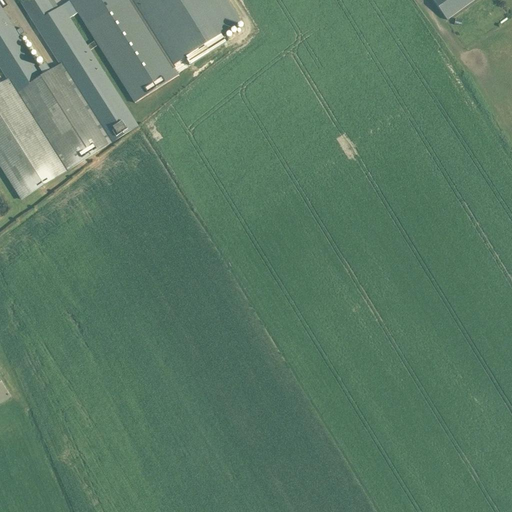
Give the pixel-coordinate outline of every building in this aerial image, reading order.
[(0,66),(8,79),(66,171),(137,125),(90,51),(87,46),(69,19),(78,13),(70,1),(62,7),(58,9),(52,0),(18,0),(60,64),(44,75),(0,6),(0,66)] [(71,0),(70,1),(78,13),(86,26),(95,41),(87,46),(90,51),(98,46),(135,103),(178,76),(173,67),(186,58),(190,66),(229,41),(224,34),(241,23),(226,0),(71,0)] [(475,0),(432,0),(447,20),(475,0)] [(0,166),(20,200),(66,171),(8,79),(0,83),(0,166)] [(0,403),(10,397),(0,380),(0,403)]
